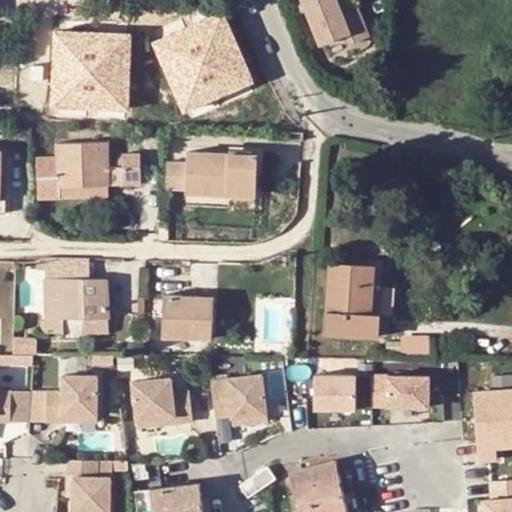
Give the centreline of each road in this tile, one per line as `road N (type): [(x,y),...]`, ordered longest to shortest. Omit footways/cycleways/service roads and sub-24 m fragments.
road 1 (residential): [(313,108),(308,213),(288,241),(255,256),(0,250)]
road 2 (residential): [(511,175),(493,160),(313,108)]
